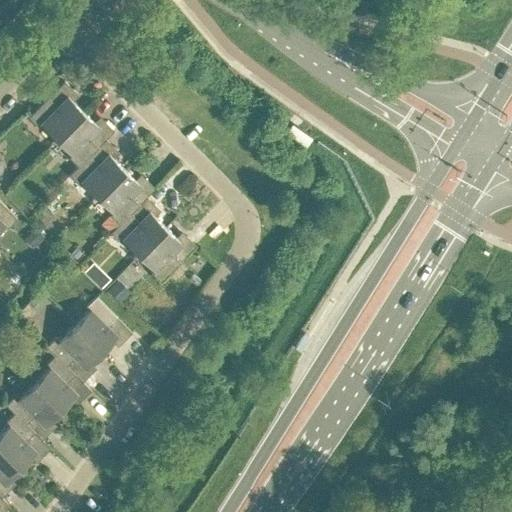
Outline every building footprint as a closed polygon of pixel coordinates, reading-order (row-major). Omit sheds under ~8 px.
[(49,141),(51,142),(83,110),(67,94),(73,89),(63,79),(47,95),(27,115),(37,125),(40,122),(54,136),(49,141)] [(68,155),(77,164),(104,137),(105,137),(113,128),(103,119),(98,125),(83,110),(51,142),(52,143),(57,138),(71,152),(68,155)] [(293,121),(287,130),(287,131),(306,144),(311,138),(313,135),(299,125),(294,122),(293,121)] [(90,198),(91,199),(123,167),(108,152),(114,146),(105,137),(104,137),(77,164),(68,172),(78,182),(81,179),(95,193),(90,198)] [(109,213),(118,222),(145,194),(146,195),(154,186),(145,177),(139,182),(123,167),(91,199),(93,200),(98,195),(112,210),(109,213)] [(131,256),(132,257),(165,225),(149,209),(155,204),(146,195),(145,194),(118,222),(109,230),(119,240),(122,237),(136,251),(131,256)] [(0,226),(3,223),(6,226),(16,216),(0,200),(0,226)] [(165,225),(132,257),(133,258),(138,253),(153,267),(150,270),(160,280),(179,260),(195,244),(186,234),(180,240),(165,225)] [(23,236),(31,246),(43,236),(35,226),(23,236)] [(101,269),(92,279),(101,287),(110,278),(101,269)] [(102,292),(115,302),(126,289),(113,279),(102,292)] [(40,287),(25,306),(39,317),(54,298),(40,287)] [(69,317),(68,318),(100,350),(115,334),(121,340),(131,331),(114,314),(115,314),(95,294),(85,304),(88,307),(74,322),(69,317)] [(45,345),(53,353),(54,353),(81,380),(82,380),(91,371),(85,365),(100,350),(68,318),(67,319),(72,324),(58,338),(55,335),(45,345)] [(29,374),(28,375),(60,407),(75,392),(81,398),(90,388),(82,380),(81,380),(54,353),(53,353),(45,362),(48,365),(34,379),(29,374)] [(5,402),(13,411),(41,438),(50,428),(45,423),(60,407),(28,375),(26,376),(32,381),(17,396),(14,393),(5,402)] [(0,446),(19,465),(34,450),(40,456),(50,446),(41,438),(13,411),(4,420),(7,423),(0,430),(0,446)] [(0,495),(0,496),(1,495),(10,486),(4,481),(19,465),(0,446),(0,495)] [(0,511),(9,504),(1,495),(0,496),(0,495),(0,511)]
